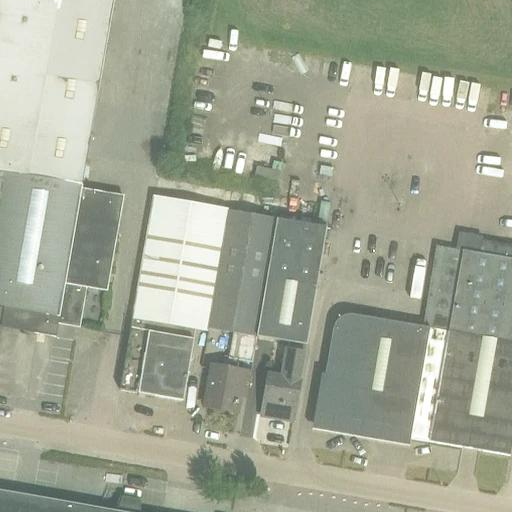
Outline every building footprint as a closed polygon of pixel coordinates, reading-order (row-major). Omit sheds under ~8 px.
[(82,190),(115,0),(0,0),(0,340),(7,302),(40,308),(36,329),(57,333),(58,324),(82,190)] [(123,197),(100,193),(82,190),(58,324),(79,329),(86,287),(107,292),(123,197)] [(207,330),(226,212),(153,200),(120,391),(183,402),(196,328),(207,330)] [(266,280),(276,221),(226,212),(207,330),(232,335),(228,361),(251,365),(255,338),(266,280)] [(255,338),(270,341),(305,347),(325,230),(276,221),(266,280),(255,338)] [(510,457),(511,449),(511,446),(511,249),(482,244),(480,255),(436,247),(422,328),(357,316),(345,317),(344,317),(341,317),(340,318),(339,319),(337,320),(336,322),(335,323),(334,326),(317,425),(381,436),(382,427),(400,430),(400,431),(400,433),(401,434),(401,435),(402,436),(403,438),(405,439),(406,439),(510,457)] [(293,421),(300,382),(304,354),(288,351),(283,379),(268,377),(261,416),(293,421)] [(247,391),(249,384),(251,372),(213,365),(206,406),(236,411),(239,390),(247,391)] [(0,511),(140,511),(140,500),(122,497),(116,511),(114,511),(102,510),(0,492),(0,511)]
